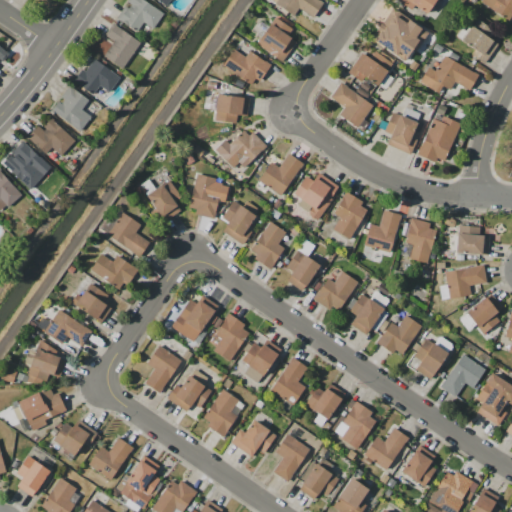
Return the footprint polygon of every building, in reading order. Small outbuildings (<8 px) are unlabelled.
[(115,20),(136,32),(141,23),(153,29),(163,12),(141,0),(127,0),(125,5),(124,4),(115,20)] [(268,0),(293,16),(298,9),(312,17),(322,3),(316,0),(268,0)] [(425,15),(435,0),(397,0),(396,1),(411,11),(413,7),(425,15)] [(507,21),(511,14),(511,0),(479,0),(478,2),(507,21)] [(373,41),(406,63),(427,32),(391,9),(376,31),(378,32),(373,41)] [(256,42),(282,60),(295,43),(287,37),(292,30),(274,17),(256,42)] [(470,55),(482,64),(497,45),(494,42),(498,36),(476,19),(460,40),(473,50),(470,55)] [(103,57),(121,69),(139,42),(111,24),(103,36),(112,42),(103,57)] [(0,47),(9,55),(1,64),(0,62),(0,47)] [(254,79),(258,82),(269,65),(248,51),(244,57),(233,49),(221,66),(249,85),(254,79)] [(349,72),(377,88),(391,62),(373,52),(370,59),(359,53),(349,72)] [(418,83),(438,93),(441,87),(449,91),(453,83),(469,91),(478,75),(442,56),(434,71),(427,67),(418,83)] [(74,80),(83,69),(84,70),(94,57),(121,78),(110,93),(99,86),(93,94),(74,80)] [(338,115),(356,128),(372,105),(339,83),(329,98),(343,108),(338,115)] [(49,112),(80,134),(93,116),(83,108),(88,100),(69,86),(61,97),(65,100),(62,104),(57,100),(49,112)] [(213,121),(234,124),(236,115),(246,116),(248,100),(216,95),(213,121)] [(415,139),(410,137),(416,121),(390,112),(383,132),(390,134),(386,146),(410,154),(415,139)] [(431,119),(416,156),(434,162),(435,158),(443,161),(458,124),(441,116),(438,122),(431,119)] [(25,137),(47,157),(54,149),(62,157),(78,140),(52,117),(43,126),(45,127),(44,131),(37,124),(25,137)] [(224,140),(213,151),(232,168),(237,163),(243,169),(264,148),(244,128),(229,145),(224,140)] [(8,167),(17,159),(11,152),(23,140),(41,158),(36,163),(48,175),(32,191),(8,167)] [(257,181),(279,196),(302,164),(287,154),(277,167),(270,162),(257,181)] [(0,168),(25,195),(0,217),(0,168)] [(292,194),(311,207),(307,215),(316,221),(338,187),(317,173),(312,181),(305,176),(292,194)] [(188,208),(195,209),(193,216),(213,219),(216,200),(225,202),(228,182),(194,177),(188,208)] [(179,199),(168,181),(145,195),(162,222),(179,211),(174,202),(179,199)] [(332,214),(338,218),(331,231),(348,241),(366,210),(359,206),(362,202),(344,192),(332,214)] [(243,243),(256,214),(230,202),(222,219),(227,222),(221,234),(243,243)] [(363,247),(390,253),(399,215),(382,210),(378,227),(368,224),(363,247)] [(140,225),(119,212),(104,236),(139,257),(148,243),(135,234),(140,225)] [(409,220),(404,243),(411,244),(407,259),(427,264),(435,226),(409,220)] [(270,268),(283,248),(277,245),(285,232),(268,222),(248,254),(270,268)] [(487,256),(489,236),(479,235),(479,228),(457,226),(454,252),(487,256)] [(286,282),(303,291),(319,264),(295,251),(285,268),(291,272),(286,282)] [(89,271),(118,290),(125,278),(130,281),(137,270),(115,256),(111,262),(100,254),(89,271)] [(444,271),(447,299),(470,296),(468,286),(485,284),(483,267),(444,271)] [(312,300),(328,310),(331,306),(339,311),(356,282),(340,271),(333,283),(326,278),(312,300)] [(102,303),(106,296),(88,283),(72,304),(100,324),(110,309),(102,303)] [(349,312),(355,316),(349,325),(369,337),(387,310),(361,293),(349,312)] [(481,335),(498,322),(493,314),(501,308),(490,294),(465,313),(481,335)] [(188,299),(170,328),(192,342),(205,322),(211,325),(216,317),(212,314),(217,306),(200,296),(195,304),(188,299)] [(42,334),(62,344),(65,338),(82,347),(91,329),(55,310),(42,334)] [(214,336),(219,339),(212,352),(229,362),(248,326),(226,314),(214,336)] [(503,338),(510,339),(507,353),(511,354),(511,315),(509,314),(503,338)] [(396,327),(389,323),(376,345),(391,354),(394,350),(402,355),(420,325),(403,315),(396,327)] [(413,357),(420,361),(414,370),(430,380),(447,353),(424,339),(413,357)] [(248,366),(243,374),(258,383),(279,349),(265,340),(260,348),(252,344),(241,362),(248,366)] [(57,349),(37,342),(34,351),(28,349),(23,363),(30,366),(25,379),(44,386),(48,374),(58,378),(64,360),(54,357),(57,349)] [(143,384),(159,394),(180,361),(157,346),(145,365),(153,370),(143,384)] [(439,388),(453,398),(463,383),(471,389),(484,369),(461,354),(439,388)] [(306,367),(290,358),(269,392),(292,406),(304,387),(296,382),(306,367)] [(166,399),(185,412),(191,403),(199,408),(210,390),(202,385),(206,378),(192,369),(180,389),(174,385),(166,399)] [(474,400),(481,404),(475,413),(497,426),(511,402),(511,386),(490,374),(474,400)] [(322,392),(316,387),(304,405),(327,420),(344,395),(328,384),(322,392)] [(63,411),(52,387),(18,402),(31,432),(46,425),(43,420),(63,411)] [(237,400),(221,390),(200,422),(223,436),(236,416),(229,412),(237,400)] [(355,449),(377,419),(354,403),(332,433),(355,449)] [(70,428),(64,424),(51,440),(72,457),(82,444),(86,447),(96,434),(77,420),(70,428)] [(243,433),(239,429),(229,443),(250,457),(256,448),(263,453),(275,436),(252,420),(243,433)] [(375,437),(363,456),(386,470),(406,437),(392,428),(383,442),(375,437)] [(274,453),(281,457),(271,473),(287,483),(309,449),(286,434),(274,453)] [(98,446),(87,468),(112,481),(130,446),(115,438),(108,452),(98,446)] [(434,469),(428,466),(434,455),(416,446),(401,475),(425,487),(434,469)] [(28,456),(50,472),(33,496),(17,490),(22,477),(16,472),(28,456)] [(159,465),(136,456),(121,497),(146,507),(157,478),(154,477),(159,465)] [(325,497),(338,477),(315,463),(298,490),(313,500),(318,492),(325,497)] [(432,511),(456,511),(466,491),(472,494),(476,484),(445,469),(426,509),(432,511)] [(59,478),(41,507),(47,511),(46,511),(71,511),(84,493),(59,478)] [(155,511),(181,511),(195,495),(173,478),(150,508),(155,511)] [(330,511),(360,511),(365,505),(360,502),(368,489),(350,478),(329,511),(330,511)] [(468,511),(483,488),(498,497),(493,506),(500,510),(498,511),(468,511)] [(199,511),(208,499),(222,509),(220,511),(199,511)] [(83,511),(92,500),(110,511),(83,511)]
